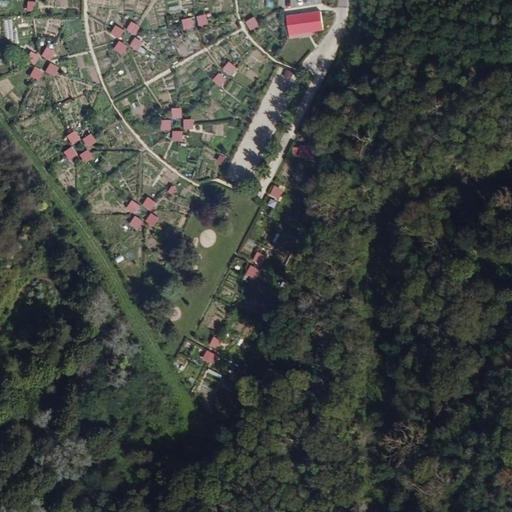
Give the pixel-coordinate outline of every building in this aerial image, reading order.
[(25,2),(25,12),(36,13),(36,2),(25,2)] [(321,11),(287,15),(288,39),(313,37),(313,32),(324,30),(321,11)] [(199,27),(209,24),(206,14),(196,17),(199,27)] [(254,17),(245,22),(251,31),(259,26),(254,17)] [(184,30),(194,28),(192,18),(182,19),(184,30)] [(135,36),(140,26),(130,22),(126,32),(135,36)] [(119,38),(123,31),(116,26),(111,34),(119,38)] [(138,51),(143,43),(135,37),(129,46),(138,51)] [(122,56),(128,46),(119,41),(113,50),(122,56)] [(44,48),(39,57),(48,62),(53,53),(44,48)] [(33,66),(38,57),(29,52),(24,61),(33,66)] [(231,77),(237,68),(229,62),(222,70),(231,77)] [(52,77),(58,69),(49,63),(43,71),(52,77)] [(33,67),(28,77),(37,82),(42,72),(33,67)] [(221,88),(228,80),(218,73),(212,80),(221,88)] [(172,109),(172,119),(182,118),(182,108),(172,109)] [(193,130),(193,119),(183,120),(184,130),(193,130)] [(162,131),(171,131),(171,120),(161,120),(162,131)] [(64,137),(71,146),(79,140),(73,131),(64,137)] [(183,141),(182,131),(172,131),(172,141),(183,141)] [(293,146),(293,158),(311,158),(311,146),(293,146)] [(61,152),(67,161),(76,156),(71,147),(61,152)] [(78,156),(84,164),(92,158),(86,150),(78,156)] [(279,199),(283,190),(274,185),(270,195),(279,199)] [(142,206),(150,212),(156,204),(148,197),(142,206)] [(134,214),(140,207),(132,200),(126,208),(134,214)] [(150,213),(144,222),(154,228),(159,219),(150,213)] [(135,216),(129,225),(137,231),(143,222),(135,216)] [(255,253),(253,263),(264,265),(266,255),(255,253)] [(254,279),(259,270),(250,265),(245,274),(254,279)] [(214,337),(209,346),(218,351),(223,342),(214,337)] [(203,360),(213,363),(215,353),(205,351),(203,360)]
